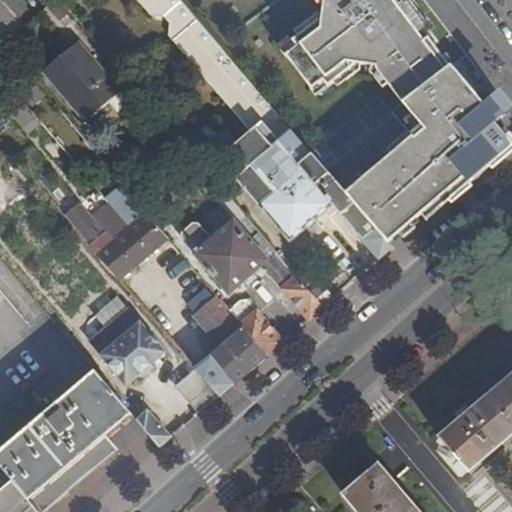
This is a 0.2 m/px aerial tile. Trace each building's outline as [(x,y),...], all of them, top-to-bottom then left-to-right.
[(334,207),(317,186),(329,175),(321,164),(255,86),(180,0),(137,0),(152,17),(163,18),(171,26),(169,38),(227,105),(251,134),(236,147),(252,166),(237,179),(293,243),(334,207)] [(327,0),(325,20),(323,20),(297,41),(302,47),(291,56),(314,83),(325,74),(330,80),(355,59),(356,57),(378,61),(377,64),(424,133),(414,142),(413,140),(346,195),(354,204),(387,245),(419,216),(424,222),(511,149),(493,126),(503,118),(493,106),(495,105),(491,100),(483,107),(436,46),(440,43),(407,0),(327,0)] [(0,43),(2,46),(20,31),(0,7),(0,43)] [(120,91),(80,44),(44,75),(84,121),(120,91)] [(31,133),(41,123),(27,107),(17,116),(31,133)] [(82,202),(67,214),(121,278),(155,250),(135,227),(132,230),(122,218),(111,204),(102,210),(108,217),(100,223),(82,202)] [(364,242),(361,244),(377,262),(392,250),(387,245),(354,204),(341,216),(364,242)] [(138,205),(122,218),(132,230),(135,227),(148,216),(138,205)] [(148,216),(135,227),(155,250),(168,239),(148,216)] [(231,295),(265,267),(310,319),(322,308),(297,279),(272,248),(246,219),(239,225),(236,221),(213,240),(209,235),(199,224),(193,224),(183,233),(182,240),(191,250),(231,295)] [(304,273),(297,279),(322,308),(336,297),(324,283),(317,289),(304,273)] [(188,307),(195,315),(214,300),(207,291),(188,307)] [(195,315),(195,316),(215,341),(208,347),(209,352),(211,359),(198,369),(221,396),(268,355),(230,311),(218,297),(214,300),(195,315)] [(125,310),(116,299),(97,316),(106,327),(125,310)] [(243,300),(230,311),(268,355),(285,341),(251,302),(243,300)] [(88,341),(125,384),(139,372),(149,364),(164,352),(127,308),(125,310),(106,327),(88,341)] [(80,338),(76,334),(69,339),(73,345),(80,338)] [(154,370),(149,364),(139,372),(144,378),(154,370)] [(198,369),(178,387),(200,413),(221,396),(198,369)] [(132,414),(95,370),(0,452),(0,464),(14,481),(39,511),(45,511),(118,449),(107,435),(132,414)] [(468,472),(511,434),(511,375),(471,411),(467,407),(457,415),(460,420),(441,437),(468,472)] [(147,411),(137,420),(160,447),(171,438),(147,411)] [(418,511),(378,464),(343,493),(359,511),(418,511)] [(0,511),(39,511),(14,481),(0,493),(0,511)]
